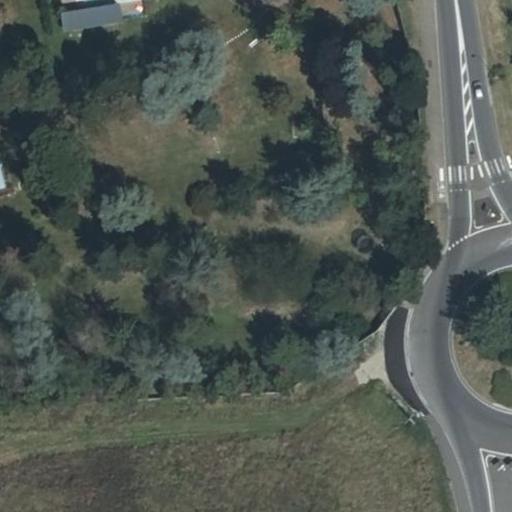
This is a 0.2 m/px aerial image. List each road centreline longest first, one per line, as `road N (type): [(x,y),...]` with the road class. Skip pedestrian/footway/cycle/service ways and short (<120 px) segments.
road 1 (primary): [(446,0),(465,267)]
road 2 (primary): [(511,198),(495,170),(458,0)]
road 3 (primary): [(465,267),(433,312),(429,339),(443,392),(461,413)]
